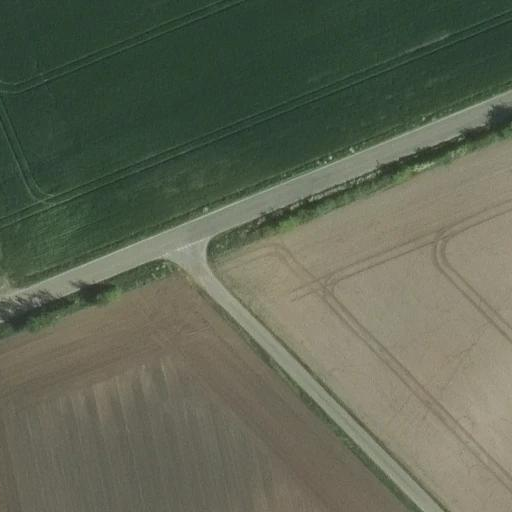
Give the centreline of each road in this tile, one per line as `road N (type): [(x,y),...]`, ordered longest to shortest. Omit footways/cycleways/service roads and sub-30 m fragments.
road 1 (unclassified): [(171,244),(433,511)]
road 2 (unclassified): [(511,99),(171,244)]
road 3 (unclassified): [(171,244),(0,307)]
